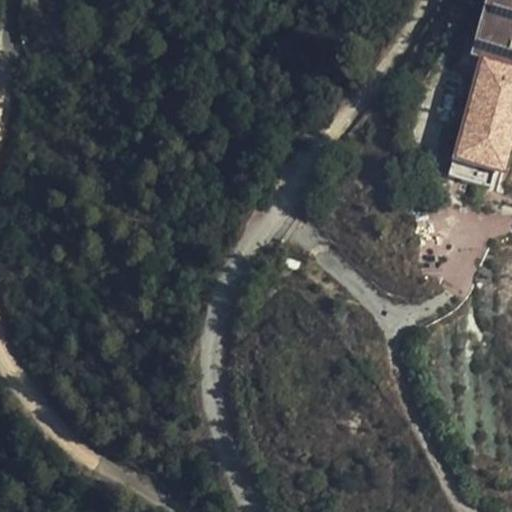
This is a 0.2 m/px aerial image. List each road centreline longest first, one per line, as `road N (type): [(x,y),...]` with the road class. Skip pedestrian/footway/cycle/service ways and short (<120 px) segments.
road 1 (track): [(277,213),(230,287),(214,355),(220,422),(259,511)]
road 2 (residential): [(429,0),(372,91),(277,213)]
road 3 (track): [(0,342),(64,437),(182,511)]
road 4 (track): [(469,511),(409,405),(390,317)]
road 5 (track): [(8,0),(11,75),(0,137)]
